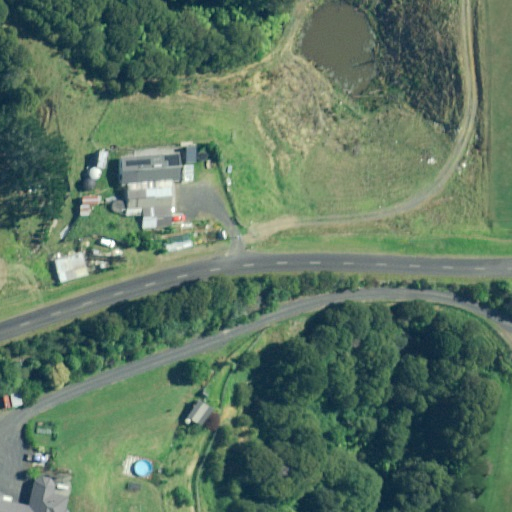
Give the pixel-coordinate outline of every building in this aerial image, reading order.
[(103,169),(102,148),(93,148),(94,169),(103,169)] [(178,181),(176,152),(116,157),(119,187),(124,186),(126,216),(147,214),(146,207),(170,205),(168,181),(178,181)] [(92,196),(91,180),(83,180),(84,196),(92,196)] [(85,275),(80,255),(66,258),(53,262),(59,282),(85,275)] [(80,445),(65,442),(63,453),(77,456),(80,445)] [(65,511),(69,494),(51,491),(52,483),(8,476),(5,492),(0,491),(0,511),(65,511)] [(116,498),(115,508),(131,510),(132,500),(116,498)]
